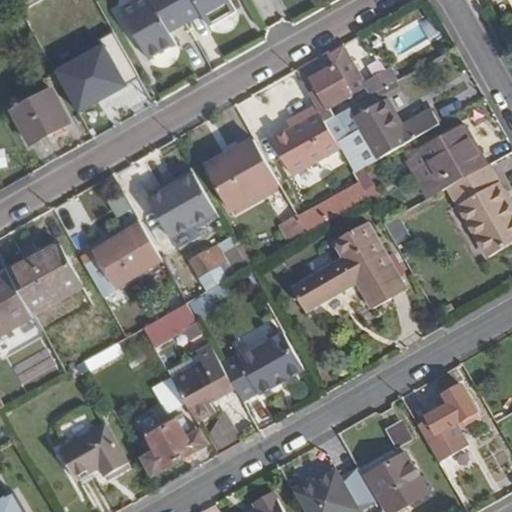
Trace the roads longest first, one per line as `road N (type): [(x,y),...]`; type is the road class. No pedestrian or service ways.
road 1 (residential): [(376,0),(0,213)]
road 2 (residential): [(166,511),(511,312)]
road 3 (residential): [(452,0),(511,104)]
